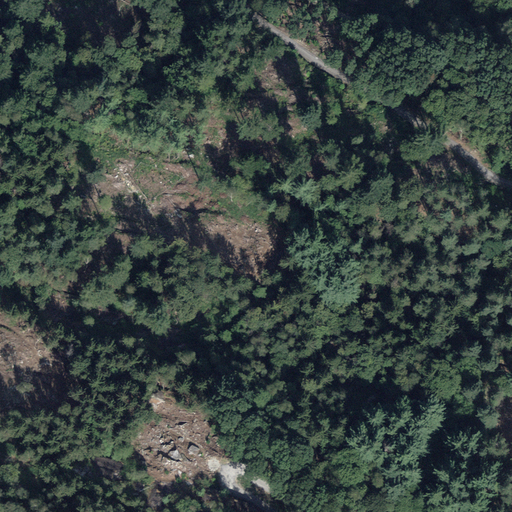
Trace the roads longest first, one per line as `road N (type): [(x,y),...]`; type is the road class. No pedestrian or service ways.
road 1 (unclassified): [(232,0),(456,145),(491,179),(511,185)]
road 2 (unclassified): [(311,511),(234,467),(224,480),(271,511)]
